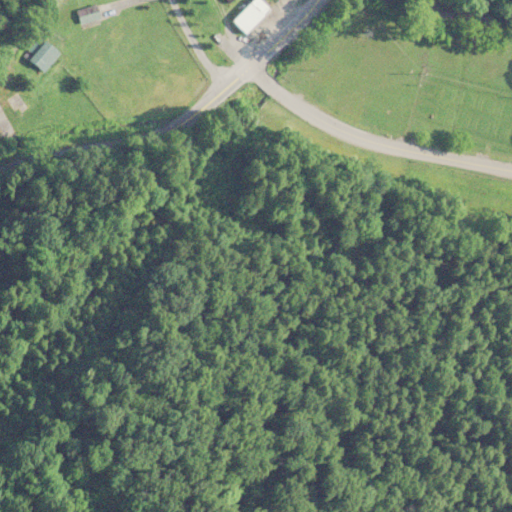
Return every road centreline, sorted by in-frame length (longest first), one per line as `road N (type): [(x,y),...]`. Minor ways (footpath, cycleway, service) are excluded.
road 1 (secondary): [(0,172),(150,131),(186,112),(309,0)]
road 2 (residential): [(511,171),(425,156),(322,121),(243,68)]
